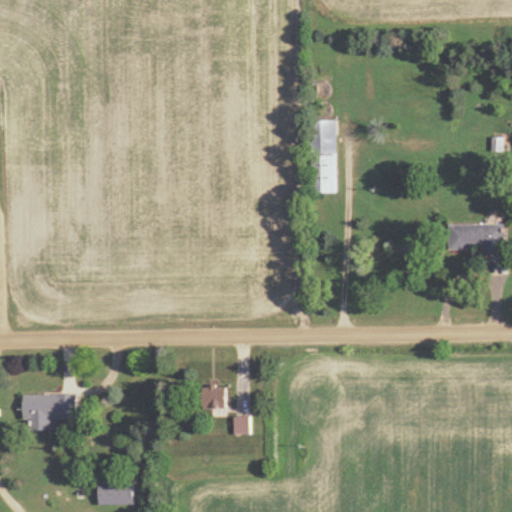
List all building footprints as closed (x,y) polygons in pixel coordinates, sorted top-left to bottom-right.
[(326,102),(336,90),(326,81),(316,93),(326,102)] [(316,120),(315,194),(341,195),(342,121),(334,121),(334,105),(319,105),(319,120),(316,120)] [(507,225),(453,225),(453,253),(507,253),(507,225)] [(200,410),(230,410),(230,387),(200,387),(200,410)] [(81,395),(27,395),(27,421),(35,421),(35,431),(53,431),(53,420),(81,420),(81,395)] [(137,483),(101,483),(101,507),(137,507),(137,483)]
